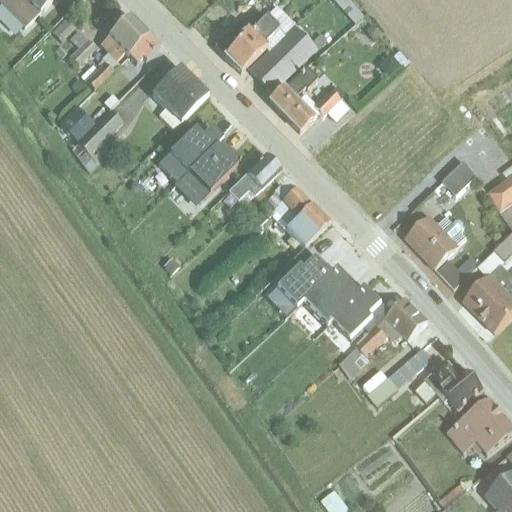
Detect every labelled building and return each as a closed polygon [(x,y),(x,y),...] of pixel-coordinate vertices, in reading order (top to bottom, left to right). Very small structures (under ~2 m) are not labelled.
[(0,0),(0,8),(27,35),(60,0),(0,0)] [(331,0),(355,27),(364,20),(347,0),(331,0)] [(62,45),(78,32),(69,21),(53,35),(62,45)] [(154,52),(129,27),(107,49),(99,40),(72,67),(79,75),(97,58),(104,65),(85,85),(98,98),(109,87),(117,95),(129,83),(117,72),(129,60),(138,68),(154,52)] [(258,27),(222,60),(234,73),(270,40),(258,27)] [(299,35),(246,81),(260,97),(313,51),(299,35)] [(203,103),(179,81),(161,100),(185,122),(203,103)] [(291,96),(274,114),(298,138),(315,120),(291,96)] [(104,115),(79,140),(93,154),(118,129),(104,115)] [(271,176),(214,125),(193,148),(213,166),(220,158),(239,175),(224,191),(242,208),(271,176)] [(322,165),(348,194),(368,177),(342,147),(322,165)] [(459,166),(436,192),(452,206),(475,181),(459,166)] [(511,176),(480,200),(511,243),(511,205),(511,204),(511,176)] [(293,295),(340,256),(292,198),(278,209),(292,226),(284,233),(301,254),(276,274),(293,295)] [(425,229),(404,248),(423,271),(445,252),(425,229)] [(438,277),(455,294),(469,280),(451,263),(438,277)] [(394,308),(353,269),(342,281),(365,304),(353,317),(370,334),(394,308)] [(511,294),(502,284),(482,304),(508,332),(511,328),(511,294)] [(418,336),(400,317),(390,326),(407,346),(418,336)] [(423,350),(435,363),(446,353),(435,341),(441,335),(432,325),(411,345),(419,354),(423,350)] [(351,352),(336,367),(348,380),(382,346),(377,341),(358,359),(351,352)] [(399,356),(383,375),(398,388),(421,362),(414,356),(407,363),(399,356)] [(479,389),(445,360),(421,388),(455,416),(479,389)] [(511,448),(511,433),(488,406),(465,425),(497,462),(511,448)] [(507,486),(497,473),(478,487),(488,501),(507,486)] [(325,511),(349,511),(336,494),(321,505),(325,511)]
